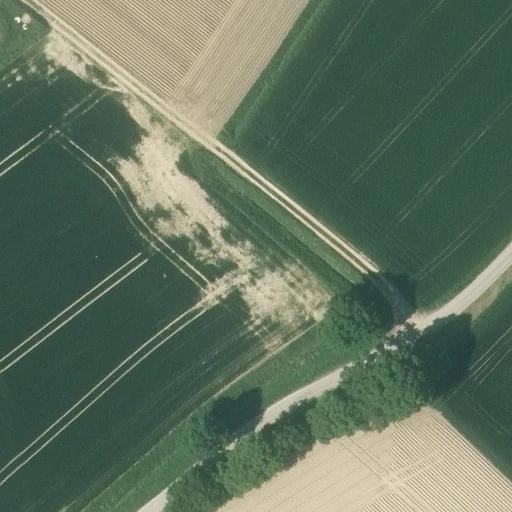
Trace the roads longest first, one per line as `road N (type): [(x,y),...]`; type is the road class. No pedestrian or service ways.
road 1 (track): [(434,322),(26,0)]
road 2 (residential): [(511,244),(434,322),(290,405),(152,511)]
